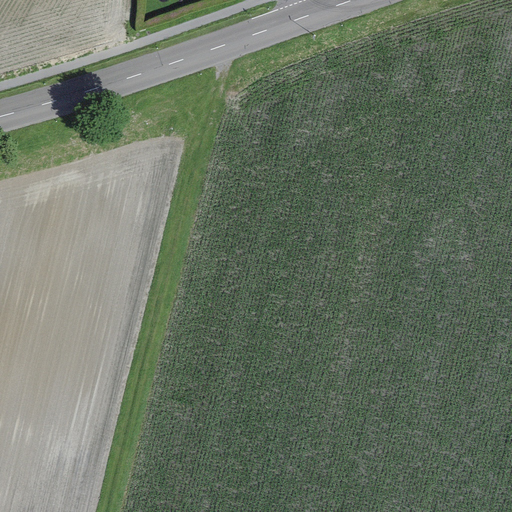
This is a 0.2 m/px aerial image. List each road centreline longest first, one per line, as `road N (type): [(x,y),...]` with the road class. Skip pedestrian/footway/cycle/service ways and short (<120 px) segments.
road 1 (track): [(226,46),(110,511)]
road 2 (primary): [(313,14),(0,114)]
